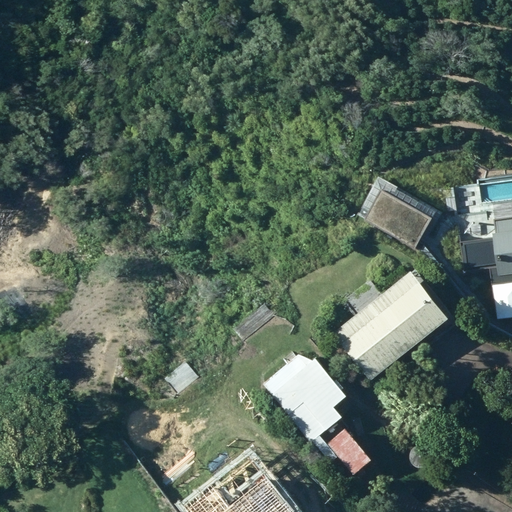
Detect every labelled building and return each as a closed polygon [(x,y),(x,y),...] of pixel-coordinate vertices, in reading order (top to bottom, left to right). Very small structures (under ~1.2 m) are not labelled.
[(365,220),(416,248),(433,218),(382,189),(365,220)] [(511,239),(494,242),(463,245),(466,268),(497,264),(499,282),(511,280),(511,239)] [(374,381),(455,320),(417,271),(384,297),(372,281),(344,303),(356,319),(338,333),(374,381)] [(246,342),(275,316),(265,305),(235,330),(246,342)] [(265,384),(313,443),(315,441),(333,463),(342,456),(358,475),(375,462),(350,430),(330,445),(323,437),(346,417),(338,408),(351,398),(320,359),(303,354),(265,384)] [(405,474),(411,481),(417,475),(411,468),(405,474)] [(231,504),(216,484),(188,506),(192,511),(293,511),(266,477),(231,504)]
